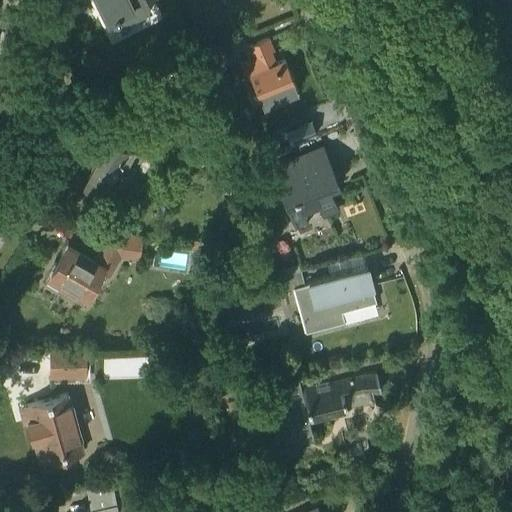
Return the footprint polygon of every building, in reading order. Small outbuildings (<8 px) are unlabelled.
[(99,0),(109,20),(127,11),(130,16),(144,9),(139,0),(99,0)] [(248,57),(239,61),(245,76),(249,74),(259,98),(277,90),(279,97),(297,90),(284,59),(273,63),(269,52),(272,50),(267,37),(244,46),(248,57)] [(238,53),(233,42),(199,57),(204,68),(238,53)] [(137,112),(166,113),(166,98),(137,97),(137,112)] [(135,144),(132,149),(122,144),(132,124),(117,117),(108,136),(101,132),(95,146),(100,149),(82,185),(90,189),(89,191),(100,197),(111,176),(128,184),(137,166),(151,173),(160,156),(135,144)] [(316,133),(311,119),(285,130),(290,143),(316,133)] [(310,164),(304,150),(272,163),(278,177),(277,178),(287,201),(297,197),(303,212),(320,205),(324,215),(337,210),(327,188),(337,184),(326,157),(310,164)] [(237,170),(260,161),(257,152),(234,162),(237,170)] [(109,233),(102,244),(93,260),(66,244),(49,275),(50,275),(46,282),(57,289),(61,282),(84,295),(101,265),(110,270),(119,254),(136,257),(139,237),(109,233)] [(303,283),(293,286),(305,331),(344,320),(341,307),(375,298),(367,266),(307,282),(303,283)] [(303,283),(300,270),(276,276),(280,290),(293,286),(303,283)] [(49,348),(49,377),(84,377),(84,348),(49,348)] [(231,368),(214,373),(218,385),(234,381),(231,368)] [(372,395),(381,393),(379,385),(376,373),(328,384),(329,386),(317,389),(315,384),(301,387),(302,389),(301,389),(299,379),(278,383),(290,435),(310,438),(306,419),(309,418),(309,420),(347,412),(347,413),(375,407),(372,395)] [(67,393),(27,404),(31,419),(25,420),(31,441),(33,440),(39,462),(82,450),(67,393)] [(251,394),(226,399),(229,416),(254,412),(251,394)] [(341,446),(344,457),(367,452),(365,441),(371,439),(369,428),(345,433),(348,444),(341,446)] [(86,486),(91,509),(85,511),(115,511),(110,481),(86,486)]
